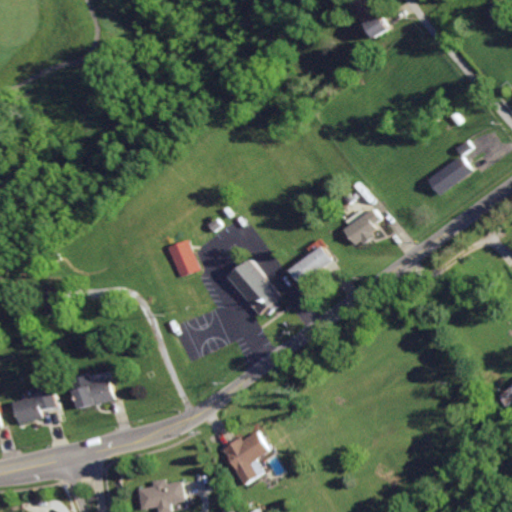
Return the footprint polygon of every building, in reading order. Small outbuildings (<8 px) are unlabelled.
[(350,0),(356,8),(359,6),(380,39),(395,29),(382,9),(387,6),(383,0),(350,0)] [(470,139),(461,146),(467,154),(476,147),(470,139)] [(466,155),(433,181),(445,196),(477,171),(466,155)] [(381,207),(350,232),(361,246),(367,242),(370,246),(382,236),(380,234),(385,230),(382,225),(390,218),(381,207)] [(174,250),(185,280),(200,274),(205,271),(199,252),(195,241),(174,250)] [(330,245),(298,270),(310,284),(341,260),(330,245)] [(239,279),(265,318),(285,305),(259,266),(239,279)] [(66,311),(62,292),(47,295),(51,314),(66,311)] [(76,379),(84,411),(125,399),(120,381),(99,387),(96,373),(76,379)] [(511,382),(497,396),(506,406),(511,400),(511,382)] [(17,402),(23,425),(48,419),(46,410),(62,406),(57,386),(40,390),(42,396),(17,402)] [(0,407),(0,428),(9,426),(5,406),(0,407)] [(266,431),(251,440),(249,436),(227,449),(250,487),(265,478),(256,463),(277,450),(266,431)] [(142,490),(147,511),(162,509),(162,511),(178,511),(176,505),(190,502),(188,492),(186,483),(170,486),(169,479),(154,482),(155,487),(142,490)]
